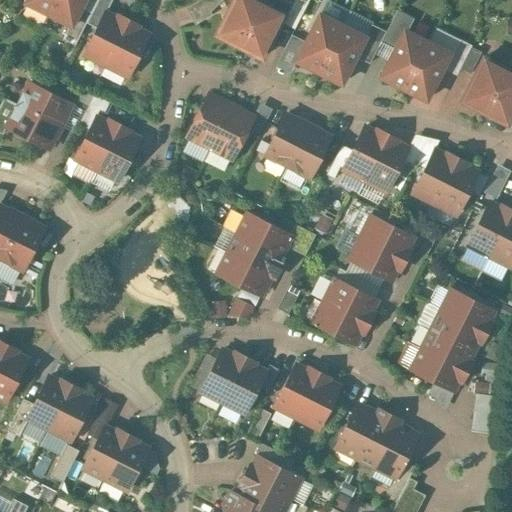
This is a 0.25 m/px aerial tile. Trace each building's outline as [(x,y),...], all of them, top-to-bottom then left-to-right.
[(27,0),(26,3),(48,14),(55,0),(27,0)] [(84,0),(55,0),(48,14),(69,25),(71,26),(80,7),(84,0)] [(111,0),(97,0),(91,12),(86,23),(97,28),(105,12),(106,12),(111,0)] [(234,0),(217,34),(239,46),(262,0),(234,0)] [(262,0),(239,46),(262,57),(284,14),(281,12),(283,6),(270,0),(262,0)] [(80,7),(71,26),(69,25),(62,39),(63,39),(62,41),(64,42),(65,40),(74,45),(86,23),(91,12),(80,7)] [(118,15),(117,18),(106,12),(105,12),(97,28),(83,54),(105,65),(128,20),(118,15)] [(342,26),(319,14),(296,61),(318,72),(342,26)] [(128,20),(105,65),(127,76),(148,34),(137,28),(138,25),(128,20)] [(365,37),(342,26),(318,72),(341,84),(365,37)] [(404,30),(380,77),(403,88),(427,42),(404,30)] [(449,53),(427,42),(403,88),(425,100),(449,53)] [(471,47),(460,68),(470,73),(481,52),(471,47)] [(505,61),(489,53),(486,59),(506,69),(509,63),(505,61)] [(483,57),(461,101),(484,112),(506,69),(486,59),(483,57)] [(511,71),(506,69),(484,112),(506,124),(511,111),(511,71)] [(46,89),(45,91),(29,83),(17,105),(59,126),(70,104),(54,95),(55,93),(46,89)] [(208,94),(200,111),(198,110),(193,119),(195,120),(187,136),(209,147),(230,105),(208,94)] [(59,126),(17,105),(6,127),(23,135),(22,137),(31,142),(32,140),(48,148),(59,126)] [(252,117),(230,105),(209,147),(231,158),(240,142),(241,143),(246,134),(244,133),(252,117)] [(308,125),(285,114),(277,130),(275,129),(271,138),(273,139),(264,155),(286,167),(308,125)] [(119,125),(109,120),(107,122),(96,116),(74,159),(96,170),(119,125)] [(129,130),(119,125),(96,170),(118,181),(139,138),(127,132),(129,130)] [(330,136),(308,125),(286,167),(308,178),(317,161),(319,162),(323,154),(321,153),(330,136)] [(376,132),(364,126),(342,169),(364,180),(387,135),(377,130),(376,132)] [(397,140),(387,135),(364,180),(386,191),(407,148),(395,142),(397,140)] [(211,149),(206,160),(227,169),(232,159),(211,149)] [(445,156),(434,150),(412,192),(434,203),(457,158),(447,153),(445,156)] [(467,163),(457,158),(434,203),(456,214),(477,172),(465,166),(467,163)] [(500,208),(488,202),(467,244),(489,255),(511,210),(502,205),(500,208)] [(0,257),(21,216),(0,206),(0,257)] [(352,250),(369,215),(356,209),(339,244),(352,250)] [(511,210),(489,255),(511,266),(511,263),(511,210)] [(290,235),(247,213),(237,233),(280,255),(280,254),(290,235)] [(413,237),(370,215),(359,237),(404,260),(409,250),(407,248),(413,237)] [(43,228),(21,216),(0,257),(0,258),(22,269),(30,253),(32,254),(37,245),(35,244),(43,228)] [(280,255),(237,233),(227,253),(270,275),(274,278),(285,256),(280,254),(280,255)] [(404,260),(359,237),(348,259),(390,280),(396,268),(399,270),(404,260)] [(270,275),(227,253),(216,273),(260,295),(270,275)] [(376,300),(334,278),(323,300),(368,323),(373,313),(370,311),(376,300)] [(301,289),(290,284),(277,308),(288,314),(301,289)] [(493,311),(450,289),(440,309),(485,332),(490,322),(488,321),(493,311)] [(234,297),(232,314),(252,318),(254,301),(234,297)] [(368,323),(323,300),(312,322),(354,343),(360,331),(363,333),(368,323)] [(485,332),(440,309),(430,329),(473,350),(478,341),(480,342),(485,332)] [(473,350),(430,329),(420,348),(466,371),(471,361),(468,360),(473,350)] [(17,350),(6,345),(0,357),(0,398),(6,401),(27,359),(15,353),(17,350)] [(466,371),(420,348),(410,369),(453,390),(458,380),(461,381),(466,371)] [(221,349),(200,391),(222,402),(244,357),(234,352),(233,355),(221,349)] [(244,357),(222,402),(243,413),(265,371),(253,365),(255,362),(244,357)] [(295,364),(274,406),(295,417),(318,372),(308,367),(307,370),(295,364)] [(328,377),(318,372),(295,417),(317,428),(339,386),(327,380),(328,377)] [(34,404),(27,418),(28,419),(48,429),(71,384),(61,379),(60,382),(48,376),(34,404)] [(71,384),(48,429),(70,440),(91,398),(80,392),(81,389),(71,384)] [(475,430),(495,430),(495,393),(476,393),(475,430)] [(23,398),(7,430),(19,436),(28,419),(27,418),(34,404),(23,398)] [(116,406),(105,399),(98,412),(110,418),(116,406)] [(357,404),(335,447),(355,457),(377,414),(376,414),(357,404)] [(270,413),(260,408),(246,435),(257,440),(270,413)] [(377,414),(355,457),(374,467),(396,424),(397,424),(399,420),(378,409),(376,414),(377,414)] [(98,412),(88,431),(99,436),(104,426),(105,424),(107,425),(110,418),(98,412)] [(397,424),(396,424),(374,467),(394,477),(395,477),(403,461),(417,434),(397,424)] [(99,436),(83,468),(104,479),(127,434),(117,429),(116,432),(104,426),(99,436)] [(127,434),(104,479),(126,490),(147,448),(136,442),(137,439),(127,434)] [(66,444),(50,476),(62,482),(78,450),(66,444)] [(300,477),(257,456),(252,466),(249,464),(244,475),(290,498),(300,477)] [(414,467),(403,461),(395,477),(394,477),(385,493),(397,499),(414,467)] [(282,511),(290,498),(244,475),(239,485),(242,486),(237,495),(237,496),(269,511),(282,511)] [(269,511),(237,496),(237,495),(230,491),(220,511),(269,511)] [(24,511),(27,506),(13,498),(5,511),(24,511)]
